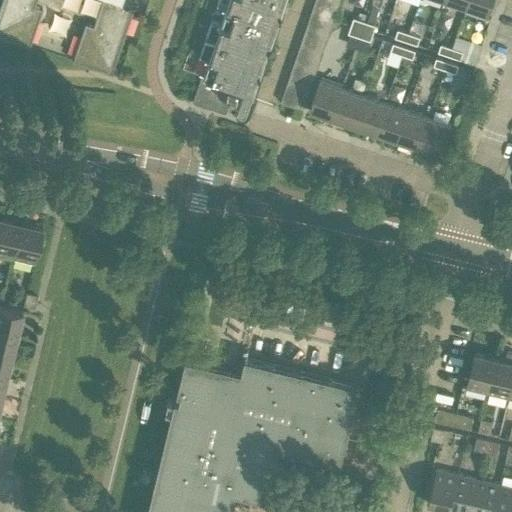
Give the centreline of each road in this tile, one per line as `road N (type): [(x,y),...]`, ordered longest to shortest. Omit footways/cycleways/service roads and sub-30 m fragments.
road 1 (tertiary): [(456,249),(0,141)]
road 2 (residential): [(472,200),(270,132),(262,115),(299,0)]
road 3 (residential): [(395,511),(422,375)]
road 4 (unclassified): [(422,375),(456,249)]
road 5 (residential): [(472,200),(511,83)]
